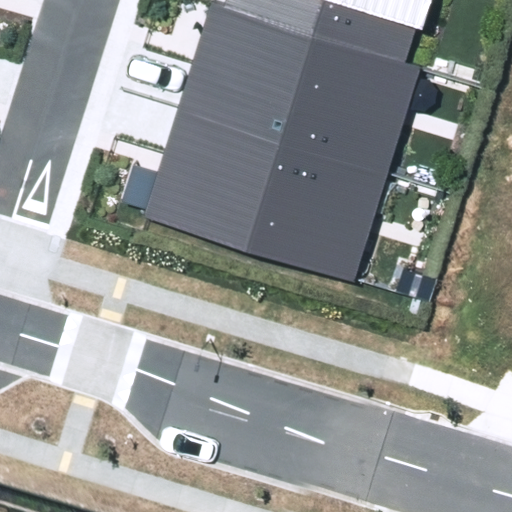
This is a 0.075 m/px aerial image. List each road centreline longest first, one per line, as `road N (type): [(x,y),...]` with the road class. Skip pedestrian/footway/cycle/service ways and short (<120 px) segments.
road 1 (residential): [(0,327),(335,429)]
road 2 (residential): [(82,0),(0,287)]
road 3 (residential): [(511,484),(335,429)]
